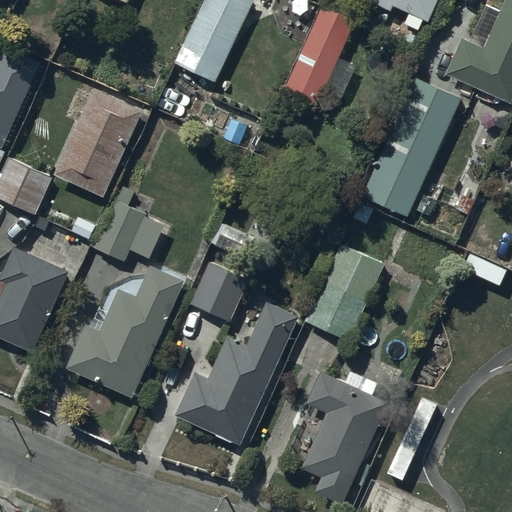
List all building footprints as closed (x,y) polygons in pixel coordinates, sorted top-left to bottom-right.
[(134,0),(112,0),(131,8),(134,0)] [(260,3),(254,0),(210,0),(179,67),(221,86),(260,3)] [(443,0),(371,0),(412,17),(408,27),(424,34),(428,22),(433,24),(443,0)] [(511,0),(506,11),(492,5),(476,42),(467,39),(450,78),(511,104),(511,0)] [(347,40),(314,26),(284,94),(317,109),(347,40)] [(468,97),(422,77),(369,197),(414,217),(468,97)] [(0,133),(13,139),(29,103),(0,91),(0,133)] [(147,114),(97,91),(58,177),(108,199),(147,114)] [(0,176),(9,156),(0,152),(0,176)] [(56,180),(13,161),(0,189),(0,200),(38,218),(56,180)] [(169,228),(119,204),(98,249),(129,264),(134,253),(153,262),(169,228)] [(224,217),(211,238),(238,254),(251,233),(224,217)] [(435,280),(447,251),(403,232),(391,261),(435,280)] [(389,265),(344,245),(309,322),(354,343),(389,265)] [(72,276),(19,251),(9,272),(8,271),(1,284),(11,289),(0,313),(0,340),(35,357),(72,276)] [(252,280),(212,263),(193,310),(233,327),(252,280)] [(188,284),(158,270),(144,300),(126,292),(106,335),(91,329),(72,369),(135,398),(188,284)] [(303,320),(272,306),(253,348),(233,339),(213,381),(200,376),(180,419),(244,448),(303,320)] [(391,406),(323,374),(308,406),(329,416),(303,470),(324,480),(317,495),(343,507),(391,406)]
